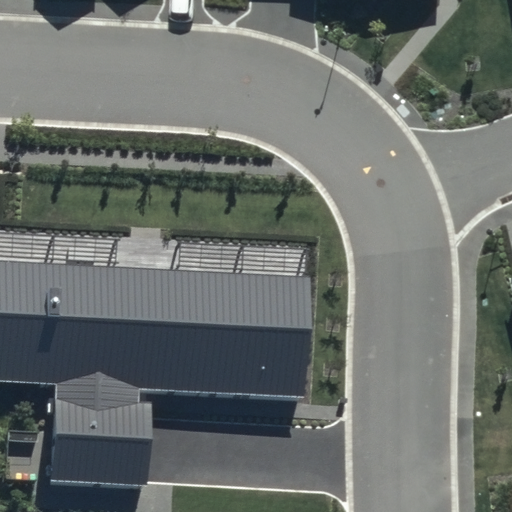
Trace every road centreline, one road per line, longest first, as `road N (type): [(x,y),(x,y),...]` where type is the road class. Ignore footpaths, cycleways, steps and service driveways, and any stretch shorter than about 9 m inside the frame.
road 1 (residential): [(0,70),(218,82),(285,97),(353,141),(385,191)]
road 2 (residential): [(385,191),(406,280),(403,511)]
road 3 (residential): [(385,191),(511,146)]
